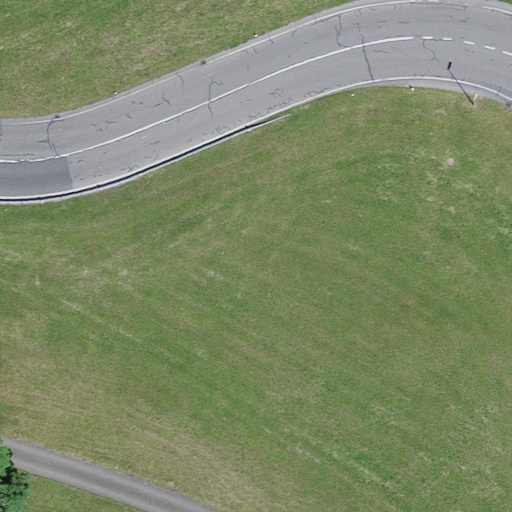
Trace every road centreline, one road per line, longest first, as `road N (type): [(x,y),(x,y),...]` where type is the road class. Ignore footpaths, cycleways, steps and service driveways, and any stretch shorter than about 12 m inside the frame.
road 1 (secondary): [(0,162),(100,146),(285,70),(374,44),(436,38),(511,56)]
road 2 (track): [(0,450),(190,511)]
